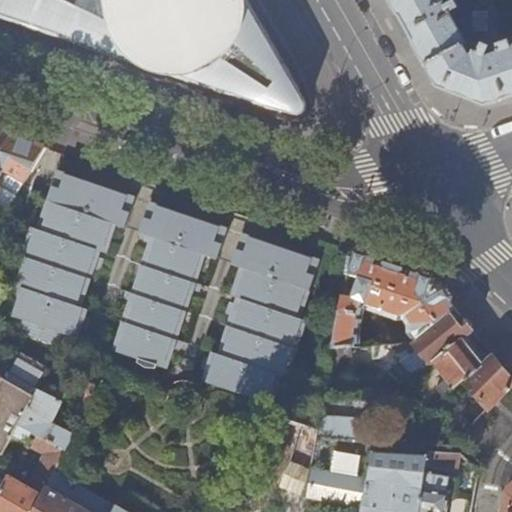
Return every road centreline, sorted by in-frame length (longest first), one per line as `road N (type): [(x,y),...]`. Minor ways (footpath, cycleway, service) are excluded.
road 1 (residential): [(0,77),(338,194),(421,178)]
road 2 (tertiary): [(316,0),(421,178)]
road 3 (tertiary): [(451,168),(354,0)]
road 4 (tertiary): [(421,178),(511,297)]
